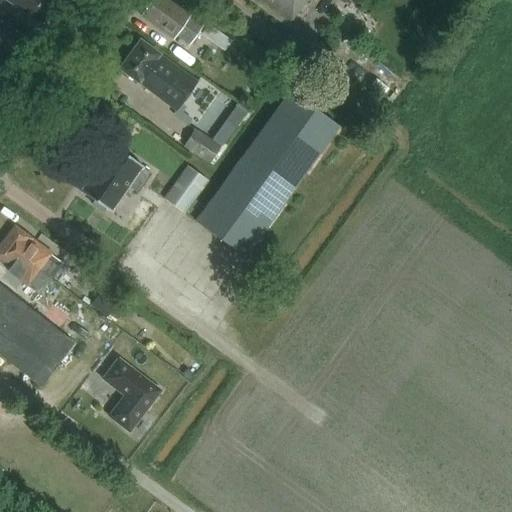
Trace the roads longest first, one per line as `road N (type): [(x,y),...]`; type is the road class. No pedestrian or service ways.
road 1 (unclassified): [(183,511),(0,376)]
road 2 (secondary): [(0,139),(96,0)]
